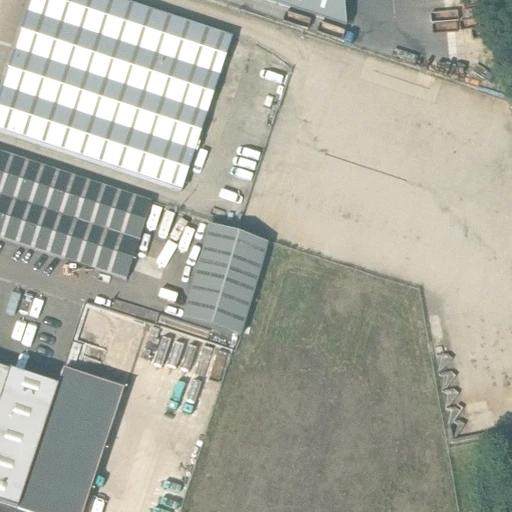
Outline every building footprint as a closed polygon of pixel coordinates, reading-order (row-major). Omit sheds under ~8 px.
[(114,0),(31,0),(0,96),(0,131),(181,192),(232,39),(114,0)] [(0,154),(0,238),(126,280),(138,245),(152,205),(0,154)] [(240,332),(271,239),(213,220),(183,313),(240,332)] [(0,420),(42,434),(57,389),(0,370),(0,420)] [(0,511),(83,511),(124,391),(64,371),(58,389),(57,389),(42,434),(17,511),(0,505),(0,511)] [(42,434),(0,420),(0,505),(17,511),(42,434)]
